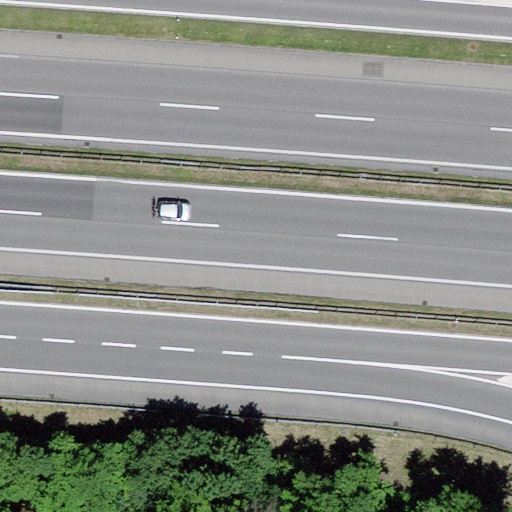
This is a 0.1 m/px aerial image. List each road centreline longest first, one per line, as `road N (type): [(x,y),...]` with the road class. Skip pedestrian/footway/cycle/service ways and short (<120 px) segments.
road 1 (motorway): [(511,129),(0,91)]
road 2 (motorway): [(0,214),(511,252)]
road 3 (motorway): [(0,323),(291,342)]
road 4 (motorway): [(511,22),(249,1)]
road 5 (motorway): [(291,342),(511,403)]
road 6 (motorway): [(291,342),(511,359)]
